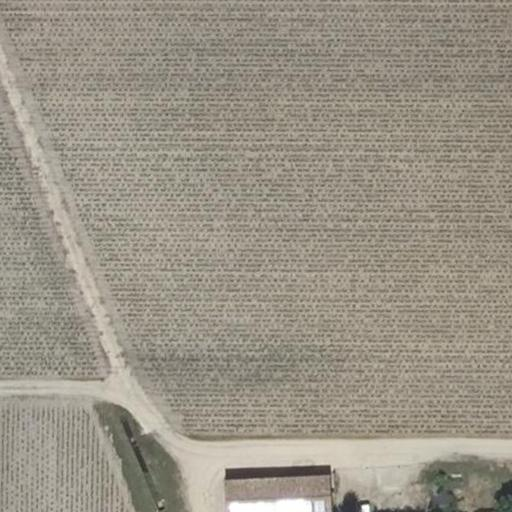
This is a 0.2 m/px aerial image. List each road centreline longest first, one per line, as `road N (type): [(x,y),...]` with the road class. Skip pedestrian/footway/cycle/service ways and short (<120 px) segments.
road 1 (track): [(163,450),(0,66)]
road 2 (track): [(163,450),(511,450)]
road 3 (track): [(0,387),(86,386),(139,407),(197,511)]
